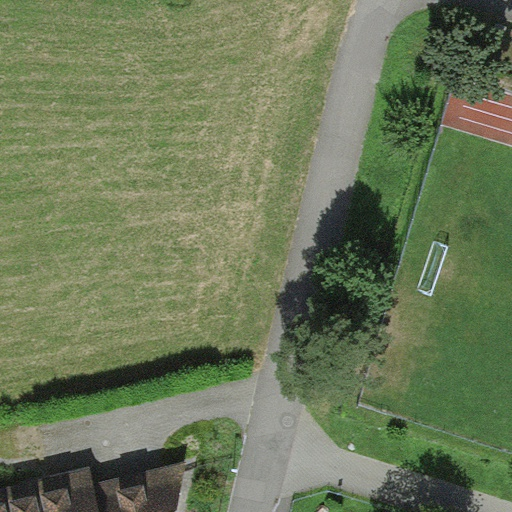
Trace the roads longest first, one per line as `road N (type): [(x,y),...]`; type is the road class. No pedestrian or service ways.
road 1 (residential): [(379,0),(336,147),(251,511)]
road 2 (unknown): [(271,422),(511,491)]
